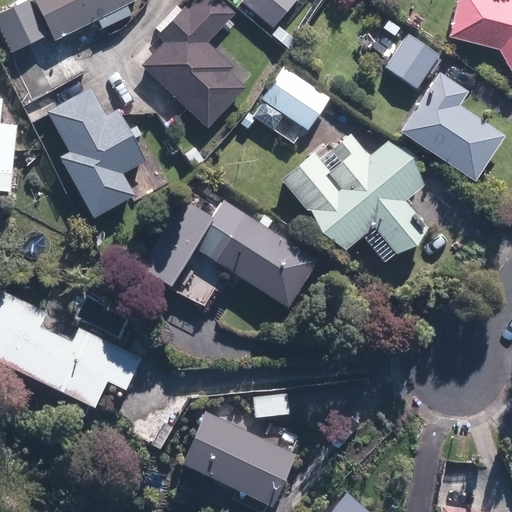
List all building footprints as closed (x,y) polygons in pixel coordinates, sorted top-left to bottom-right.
[(124,6),(136,0),(26,0),(0,13),(0,38),(8,55),(47,35),(51,43),(95,21),(99,30),(129,16),(124,6)] [(154,37),(159,42),(137,66),(204,130),(243,90),(225,73),(231,67),(206,44),(233,16),(215,0),(196,0),(186,11),(182,8),(154,37)] [(271,29),(294,0),(240,0),(239,3),(271,29)] [(511,81),(511,1),(505,0),(454,0),(445,39),(494,52),(511,81)] [(437,56),(405,35),(383,69),(414,90),(437,56)] [(326,98),(279,68),(257,101),(252,114),(271,127),(279,116),(305,131),(326,98)] [(471,183),(501,138),(454,106),(463,94),(436,75),(397,132),(471,183)] [(42,113),(64,154),(55,159),(88,220),(132,197),(120,174),(141,162),(114,110),(103,116),(88,89),(42,113)] [(0,192),(6,193),(13,127),(0,125),(0,192)] [(310,154),(277,180),(302,211),(305,213),(314,236),(340,253),(368,229),(391,256),(410,248),(424,229),(401,202),(420,187),(407,161),(384,143),(365,158),(347,135),(326,152),(336,164),(325,173),(310,154)] [(208,220),(179,202),(134,270),(163,289),(190,249),(281,308),(312,261),(220,201),(208,220)] [(44,312),(0,290),(0,366),(90,411),(104,381),(122,390),(137,359),(75,329),(69,342),(37,326),(44,312)] [(284,395),(250,397),(252,418),(286,415),(284,395)] [(288,454),(203,412),(184,437),(177,466),(261,507),(278,483),(288,454)] [(367,511),(342,490),(322,511),(367,511)]
